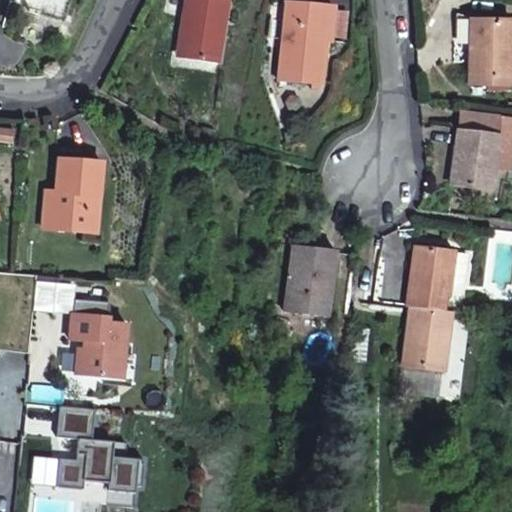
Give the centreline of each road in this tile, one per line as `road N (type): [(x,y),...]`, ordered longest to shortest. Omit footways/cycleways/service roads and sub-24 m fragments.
road 1 (residential): [(398,0),(406,124),(401,187)]
road 2 (residential): [(0,91),(67,98),(118,0)]
